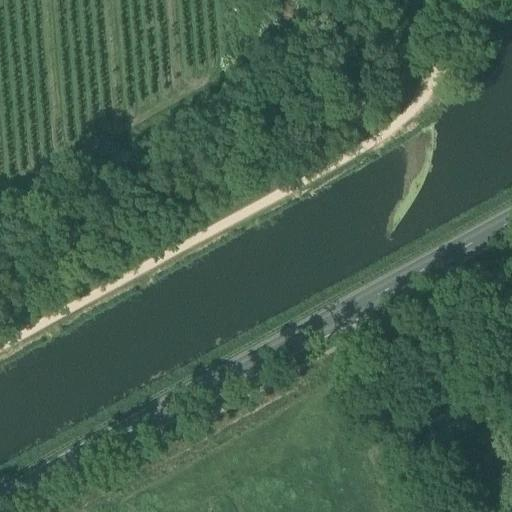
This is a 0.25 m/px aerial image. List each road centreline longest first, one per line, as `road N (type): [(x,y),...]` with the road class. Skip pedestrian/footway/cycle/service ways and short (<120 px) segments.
road 1 (primary): [(0,502),(357,303)]
road 2 (unclassified): [(440,511),(357,303)]
road 3 (primary): [(357,303),(511,219)]
